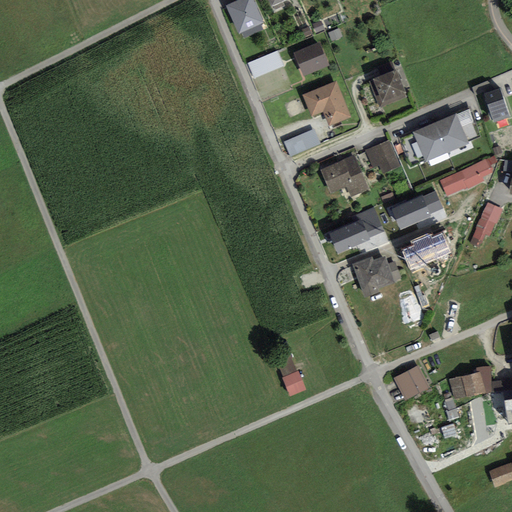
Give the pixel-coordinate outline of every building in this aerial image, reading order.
[(250,0),(238,0),(228,5),(239,29),(259,20),(250,0)] [(337,28),(328,31),(331,38),(340,35),(337,28)] [(320,43),(292,54),(301,77),(329,66),(320,43)] [(277,50),(248,63),(254,78),(283,65),(277,50)] [(390,60),(376,66),(380,76),(394,70),(390,60)] [(380,76),(374,78),(382,98),(402,90),(394,70),(380,76)] [(485,80),(471,86),(474,94),(488,88),(485,80)] [(347,114),(334,82),(304,94),(312,114),(323,109),(329,122),(347,114)] [(499,87),(483,92),(492,120),(508,115),(499,87)] [(468,108),(400,137),(406,151),(404,152),(410,165),(479,135),(475,121),(473,122),(468,108)] [(312,131),(284,142),(289,155),(317,145),(312,131)] [(387,141),(372,147),(379,162),(393,156),(387,141)] [(488,171),(483,160),(471,164),(457,172),(440,180),(446,193),(465,183),(467,186),(481,179),(480,175),(488,171)] [(344,162),(322,172),(331,193),(349,186),(353,196),(367,190),(355,162),(345,167),(344,162)] [(416,197),(378,213),(385,229),(423,215),(416,197)] [(501,212),(488,206),(483,218),(483,219),(478,232),(490,237),(495,224),(496,224),(501,212)] [(369,216),(332,231),(339,246),(376,231),(369,216)] [(360,280),(364,291),(391,280),(383,256),(371,261),(369,258),(354,264),(359,278),(358,278),(358,281),(360,280)] [(436,330),(428,334),(431,339),(439,336),(436,330)] [(490,364),(475,368),(476,370),(480,389),(481,391),(489,389),(490,364)] [(396,378),(407,401),(431,389),(420,366),(396,378)] [(296,370),(282,376),(289,393),(303,387),(296,370)] [(480,389),(476,370),(461,374),(466,393),(480,389)] [(461,374),(449,378),(453,397),(466,393),(461,374)] [(425,408),(412,413),(417,426),(430,420),(425,408)] [(511,464),(490,472),(494,485),(511,478),(511,464)]
